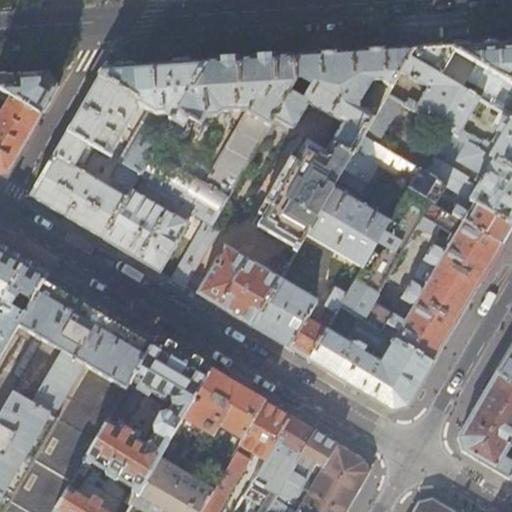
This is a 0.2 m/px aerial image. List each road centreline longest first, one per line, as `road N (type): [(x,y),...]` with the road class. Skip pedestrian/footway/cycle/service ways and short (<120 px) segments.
road 1 (residential): [(413,455),(0,214)]
road 2 (secondary): [(111,20),(401,0)]
road 3 (residential): [(111,20),(0,213)]
road 4 (residential): [(511,286),(413,455)]
